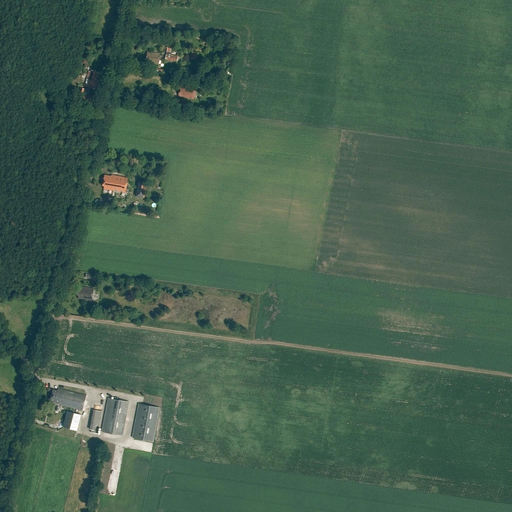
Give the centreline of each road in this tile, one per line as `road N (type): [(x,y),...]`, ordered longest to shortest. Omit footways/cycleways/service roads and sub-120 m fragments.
road 1 (unclassified): [(35,373),(131,0)]
road 2 (unclassified): [(0,511),(35,373)]
